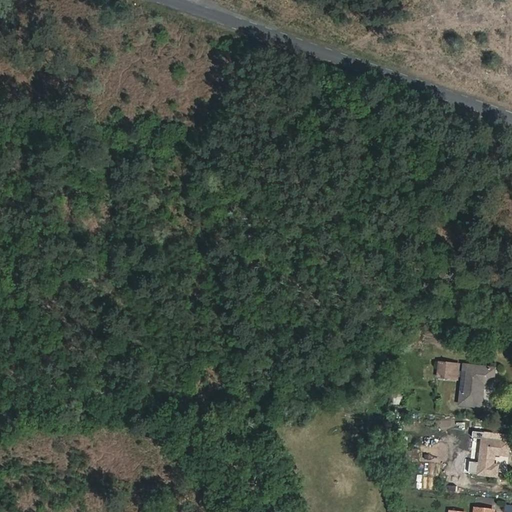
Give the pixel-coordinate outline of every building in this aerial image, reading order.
[(422,177),(406,174),(403,193),(418,194),(422,177)] [(474,351),(468,391),(488,394),(491,371),(501,372),(503,355),(474,351)] [(458,379),(459,362),(437,361),(436,378),(458,379)] [(511,441),(511,429),(490,427),(485,460),(505,463),(507,452),(502,451),(503,440),(511,441)] [(479,511),(502,511),(495,511),(498,493),(479,491),(477,510),(480,510),(479,511)]
